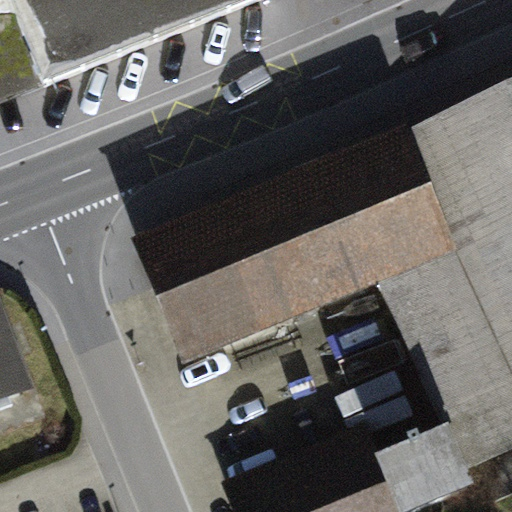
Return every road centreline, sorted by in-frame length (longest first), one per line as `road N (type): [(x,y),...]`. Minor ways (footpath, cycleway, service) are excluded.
road 1 (secondary): [(34,193),(487,0)]
road 2 (residential): [(34,193),(163,511)]
